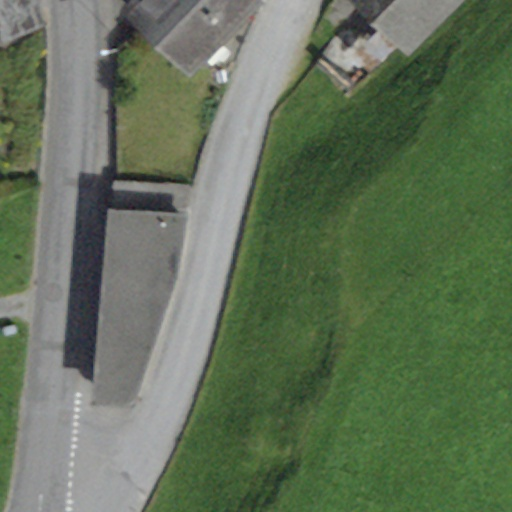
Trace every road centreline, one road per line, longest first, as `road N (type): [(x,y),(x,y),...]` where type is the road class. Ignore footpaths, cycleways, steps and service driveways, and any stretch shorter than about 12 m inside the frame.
road 1 (residential): [(286,0),(246,105),(189,342),(160,413),(89,511)]
road 2 (residential): [(43,511),(78,46),(74,0)]
